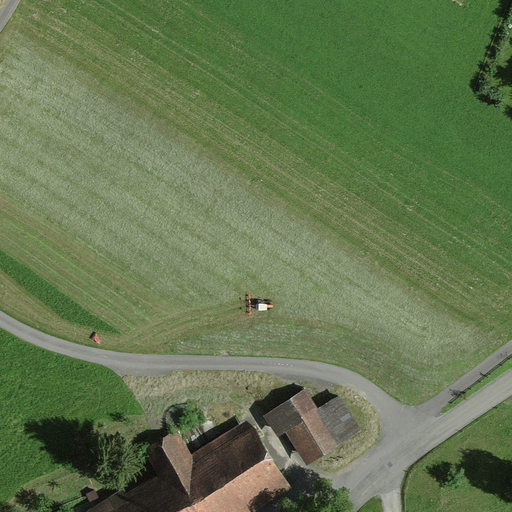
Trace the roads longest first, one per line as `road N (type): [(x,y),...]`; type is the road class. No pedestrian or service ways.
road 1 (track): [(0,318),(94,355),(345,376),(377,396),(412,450)]
road 2 (unclassified): [(347,511),(412,450),(511,380)]
road 3 (track): [(278,511),(403,436)]
